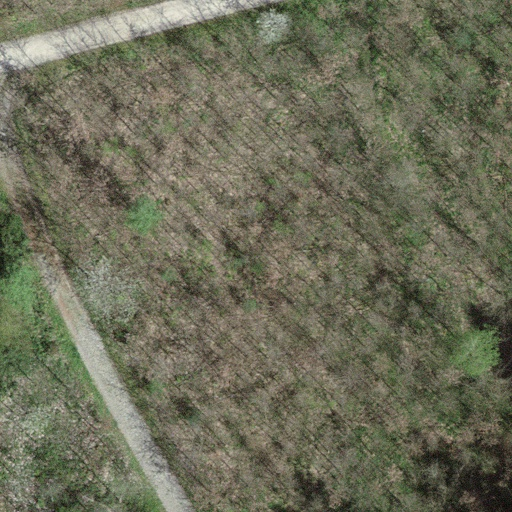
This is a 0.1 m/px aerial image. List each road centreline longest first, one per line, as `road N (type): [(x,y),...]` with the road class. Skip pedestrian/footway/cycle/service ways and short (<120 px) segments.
road 1 (track): [(0,197),(169,511)]
road 2 (track): [(0,71),(312,0)]
